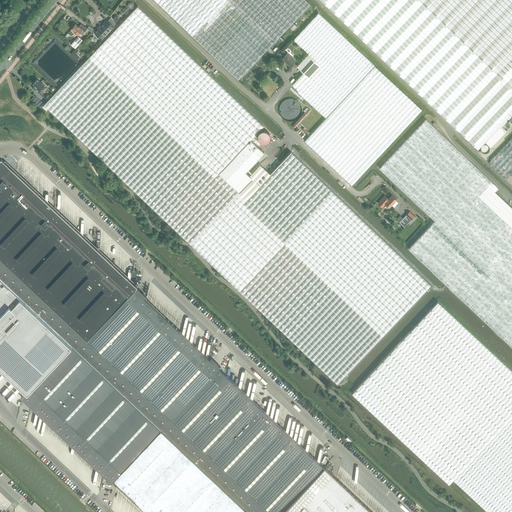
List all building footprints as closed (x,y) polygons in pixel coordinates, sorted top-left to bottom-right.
[(154,0),(224,66),(238,80),(286,29),(310,4),(305,0),(154,0)] [(511,0),(321,0),(467,139),(478,149),(485,142),(491,147),(506,131),(500,125),(511,113),(511,0)] [(138,6),(44,104),(321,367),(337,382),(430,284),(291,152),(271,174),(246,199),(218,172),(250,139),(263,125),(138,6)] [(298,92),(326,118),(305,141),(351,185),(422,110),(320,15),(318,13),(293,39),(295,41),(308,54),(322,66),(299,91),(298,92)] [(104,23),(95,33),(96,34),(96,35),(99,38),(99,37),(101,39),(113,27),(113,26),(115,23),(110,18),(108,21),(105,24),(104,23)] [(79,27),(75,24),(71,29),(75,32),(74,33),(78,35),(80,33),(82,35),(87,29),(81,24),(79,27)] [(78,36),(71,44),(75,48),(83,40),(78,36)] [(283,57),(282,58),(290,66),(296,61),(287,53),(286,54),(282,50),(279,54),(283,57)] [(292,84),(299,91),(322,66),(308,54),(296,66),(301,70),(304,73),(292,84)] [(42,90),(45,88),(43,86),(44,85),(37,78),(32,83),(39,90),(41,89),(42,90)] [(300,107),(300,105),(299,103),(299,101),(297,99),(295,98),(294,97),(292,96),(289,96),(287,96),(285,97),(283,98),(282,99),(280,101),(279,103),(278,105),(278,107),(278,109),(279,111),(280,113),(281,114),(283,116),(285,117),(287,118),(289,118),(290,118),(293,117),(295,116),(297,115),(298,113),(299,111),(300,109),(300,107)] [(305,112),(292,126),(294,128),(311,110),(309,108),(308,109),(305,112)] [(427,118),(379,169),(423,210),(434,221),(434,222),(409,249),(467,304),(511,346),(511,233),(511,231),(511,227),(478,195),(488,185),(496,193),(500,188),(499,187),(467,157),(460,150),(450,141),(442,133),(427,118)] [(511,137),(488,163),(506,179),(511,172),(511,137)] [(250,139),(218,172),(246,199),(271,174),(260,164),(249,175),(246,171),(264,152),(250,139)] [(0,255),(88,339),(135,289),(137,286),(55,209),(1,158),(0,159),(0,255)] [(511,207),(496,193),(488,185),(478,195),(511,227),(511,207)] [(388,199),(385,195),(377,203),(382,207),(385,204),(389,207),(391,204),(394,207),(398,203),(395,200),(396,199),(392,195),(388,199)] [(401,216),(396,220),(399,223),(399,222),(404,226),(408,222),(410,225),(416,218),(414,216),(409,211),(406,215),(403,218),(401,216)] [(0,511),(0,277),(67,341),(71,345),(27,392),(22,398),(111,482),(113,480),(114,481),(113,482),(116,484),(116,483),(146,511),(241,511),(245,508),(248,511),(270,511),(87,340),(0,257),(0,511)] [(0,366),(27,392),(71,345),(67,341),(0,277),(0,366)] [(135,289),(88,339),(270,511),(281,511),(324,467),(219,367),(220,366),(211,357),(209,358),(145,297),(146,295),(137,287),(136,289),(135,289)] [(452,480),(486,511),(511,511),(511,372),(436,297),(384,361),(357,386),(452,480)] [(281,511),(372,511),(324,467),(281,511)]
